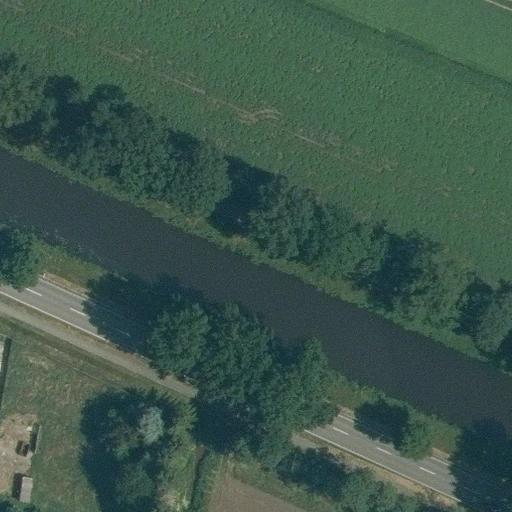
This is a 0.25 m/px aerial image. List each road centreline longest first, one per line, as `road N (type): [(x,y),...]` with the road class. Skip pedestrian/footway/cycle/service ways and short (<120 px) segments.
road 1 (primary): [(0,276),(511,509)]
road 2 (residential): [(0,99),(511,332)]
